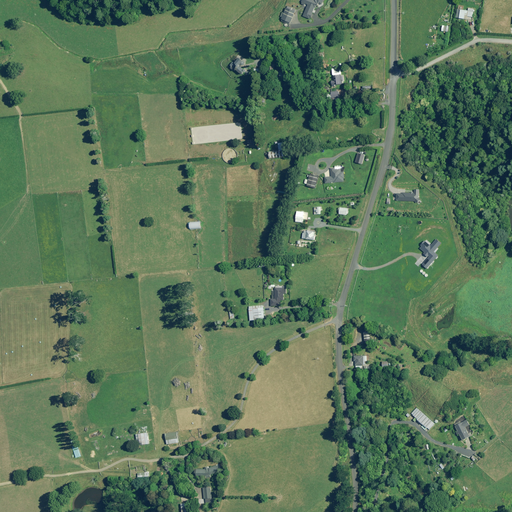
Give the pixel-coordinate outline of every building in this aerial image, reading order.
[(314,13),(312,13),(315,8),(316,9),(317,5),(318,5),(319,3),(322,5),(323,0),(303,0),(301,4),(305,5),(306,4),(308,5),(303,16),(308,18),(311,19),(314,13)] [(281,17),(283,18),(282,21),(290,25),(297,10),(288,6),(285,14),(283,13),(281,17)] [(474,9),(469,8),(469,11),(458,9),(456,18),(468,19),(468,16),(473,17),(474,9)] [(246,63),(241,58),(236,64),(234,62),(232,65),(232,69),(235,71),(237,70),(243,75),(246,71),(242,67),(246,63)] [(342,84),(341,74),(334,75),(335,81),(332,81),(333,86),(335,86),(335,85),(342,84)] [(337,92),(337,89),(331,89),(332,98),(334,98),(334,100),(339,99),(339,92),(337,92)] [(290,157),(289,142),(279,143),(280,151),(270,152),(270,159),(284,158),(290,157)] [(420,190),(415,190),(414,193),(403,193),(403,194),(397,194),(396,201),(416,202),(417,203),(419,201),(420,190)] [(316,232),(305,231),(304,233),(303,233),(303,239),(315,240),(316,232)] [(287,294),(287,287),(283,287),(283,288),(276,288),(276,289),(276,295),(273,295),(273,299),(271,299),(271,306),(281,306),(281,300),(284,300),(284,294),(287,294)] [(265,320),(264,306),(249,307),(251,321),(265,320)] [(364,366),(364,356),(354,356),(354,361),(356,361),(356,366),(364,366)] [(411,414),(415,417),(413,420),(415,422),(417,420),(427,428),(430,430),(432,428),(435,424),(416,408),(411,414)] [(179,443),(178,432),(166,434),(168,445),(179,443)] [(149,444),(148,433),(137,435),(138,446),(149,444)] [(445,468),(441,464),(435,469),(438,473),(445,468)] [(211,468),(210,467),(204,469),(205,470),(197,469),(197,475),(202,476),(205,476),(206,479),(211,477),(211,475),(221,472),(219,465),(211,468)] [(212,498),(211,487),(203,488),(205,499),(212,498)] [(191,511),(190,503),(182,504),(183,511),(191,511)]
